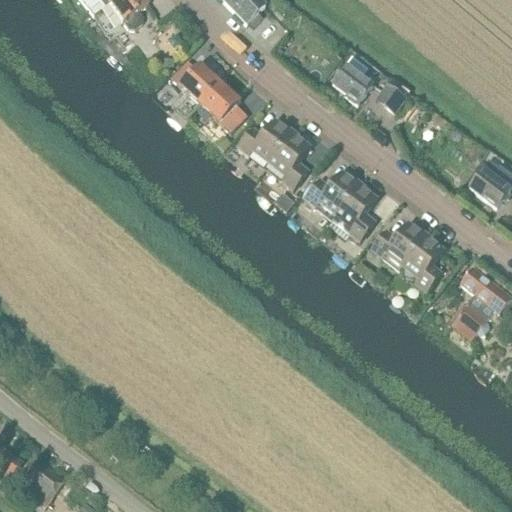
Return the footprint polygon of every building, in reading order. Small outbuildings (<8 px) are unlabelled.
[(78,0),(93,20),(104,12),(108,9),(119,0),(78,0)] [(119,0),(108,9),(121,26),(122,28),(123,27),(128,34),(134,35),(142,29),(142,23),(138,16),(148,9),(141,0),(119,0)] [(215,0),(245,30),(248,27),(252,31),(259,25),(254,21),(256,19),(263,12),(264,12),(253,1),(253,0),(215,0)] [(154,58),(154,71),(174,71),(174,58),(154,58)] [(345,70),(332,88),(346,98),(345,100),(357,109),(372,91),(361,83),(368,74),(352,61),(345,70)] [(171,83),(201,110),(222,88),(202,69),(197,74),(188,66),(171,83)] [(237,111),(242,106),(222,88),(201,110),(231,138),(247,121),(237,111)] [(406,103),(387,89),(375,103),(395,118),(406,103)] [(252,158),(269,171),(293,139),(275,126),(263,141),(254,134),(238,153),(249,162),(252,158)] [(293,139),(269,171),(286,184),(283,188),(293,196),(309,175),(300,168),(311,153),(293,139)] [(483,174),(469,193),(496,213),(499,210),(510,195),(509,194),(511,189),(511,179),(499,170),(499,171),(498,172),(489,165),(483,174)] [(321,185),(305,206),(315,214),(318,210),(336,222),(361,191),(360,190),(342,177),(331,192),(321,185)] [(336,222),(332,227),(338,231),(339,230),(345,235),(344,236),(348,239),(349,240),(360,248),(374,228),(365,221),(378,204),(361,191),(336,222)] [(385,260),(402,273),(426,241),(409,228),(397,243),(388,236),(372,257),(382,265),(385,260)] [(426,241),(402,273),(419,286),(416,290),(427,298),(442,279),(432,271),(444,255),(426,241)] [(471,346),(478,338),(481,340),(485,340),(490,334),(489,330),(486,327),(495,316),(499,319),(511,302),(511,301),(474,272),(460,289),(475,300),(451,330),(471,346)] [(37,465),(33,470),(27,479),(18,473),(22,467),(0,452),(0,480),(8,486),(9,485),(19,492),(16,496),(40,511),(47,511),(66,484),(37,465)]
